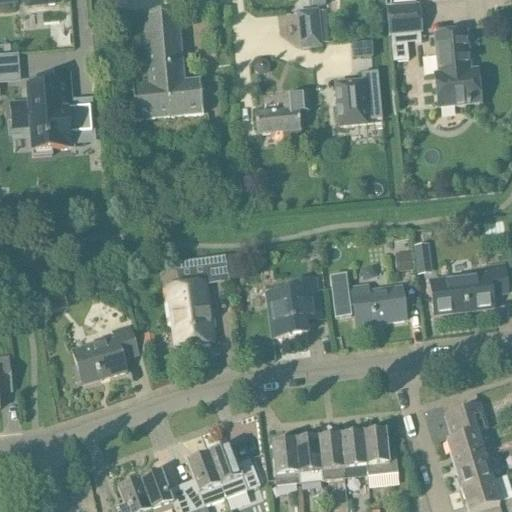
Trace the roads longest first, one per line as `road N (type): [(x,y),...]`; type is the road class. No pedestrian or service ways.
road 1 (residential): [(56,445),(203,392),(406,365)]
road 2 (residential): [(442,511),(406,365)]
